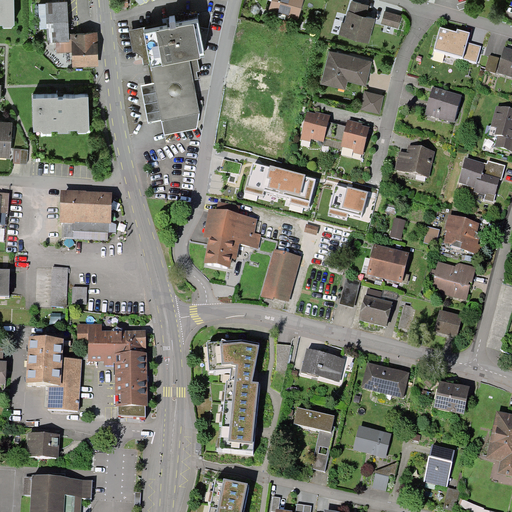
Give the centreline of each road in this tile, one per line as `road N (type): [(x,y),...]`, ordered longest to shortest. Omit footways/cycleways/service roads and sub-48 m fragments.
road 1 (residential): [(208,313),(205,290),(182,260),(181,238),(199,205),(235,0)]
road 2 (residential): [(208,313),(269,316),(474,366)]
road 3 (secondary): [(168,319),(174,391),(166,511)]
road 4 (residential): [(427,8),(401,70),(376,182)]
road 5 (secondary): [(106,17),(132,184)]
road 6 (residential): [(416,511),(270,478)]
road 7 (residential): [(511,224),(474,366)]
road 8 (secondary): [(132,184),(168,319)]
road 9 (residential): [(132,184),(0,180)]
road 10 (unknown): [(207,148),(247,158),(247,184),(309,196)]
